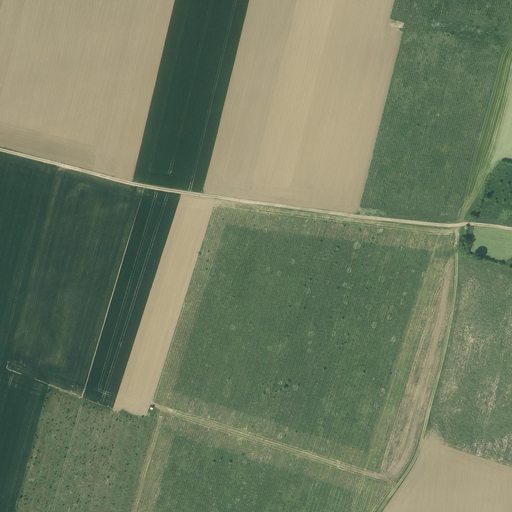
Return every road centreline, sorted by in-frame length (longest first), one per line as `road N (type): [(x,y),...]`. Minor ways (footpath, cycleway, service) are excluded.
road 1 (track): [(0,150),(151,188),(456,223)]
road 2 (track): [(456,223),(453,293),(422,434),(378,511)]
